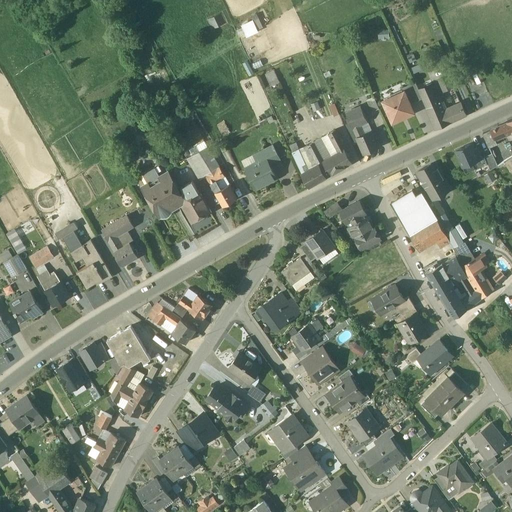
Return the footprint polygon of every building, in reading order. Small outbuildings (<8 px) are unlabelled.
[(222,27),(217,18),(206,24),(211,33),(222,27)] [(256,34),(251,23),(241,28),(247,39),(256,34)] [(265,75),(271,88),(279,85),(273,72),(265,75)] [(447,79),(436,83),(441,94),(452,90),(447,79)] [(415,85),(401,91),(403,94),(404,94),(409,107),(422,101),(415,85)] [(431,86),(425,88),(429,97),(434,95),(431,86)] [(425,88),(418,92),(422,101),(424,104),(436,99),(434,95),(429,97),(425,88)] [(404,94),(383,103),(392,124),(413,115),(404,94)] [(436,99),(424,104),(426,110),(439,105),(436,99)] [(378,112),(372,100),(366,103),(371,115),(378,112)] [(426,110),(426,111),(435,131),(448,125),(443,114),(439,105),(426,110)] [(330,108),(333,118),(338,116),(335,106),(330,108)] [(459,106),(450,111),(455,122),(464,118),(459,106)] [(360,109),(345,116),(352,131),(360,127),(367,124),(360,109)] [(450,111),(443,114),(448,125),(455,122),(450,111)] [(324,118),(321,112),(315,114),(318,121),(324,118)] [(511,121),(490,132),(495,142),(511,135),(511,121)] [(367,124),(360,127),(364,137),(371,133),(367,124)] [(360,127),(352,131),(356,140),(364,137),(360,127)] [(201,140),(196,130),(188,134),(194,144),(201,140)] [(490,132),(482,136),(489,150),(497,147),(495,142),(490,132)] [(344,152),(334,133),(328,136),(338,154),(343,152),(344,152)] [(356,140),(363,156),(378,149),(371,133),(364,137),(356,140)] [(144,144),(154,141),(152,134),(142,137),(144,144)] [(291,153),(299,150),(297,144),(288,147),(291,153)] [(322,163),(312,144),(306,147),(317,166),(322,163)] [(471,146),(454,153),(461,170),(462,170),(464,176),(474,172),(471,166),(481,162),(479,156),(476,157),(471,146)] [(196,148),(188,153),(191,158),(199,154),(196,148)] [(271,148),(259,154),(265,166),(267,165),(267,166),(277,161),(271,148)] [(191,158),(203,179),(204,178),(204,177),(219,169),(207,149),(199,154),(191,158)] [(308,171),(299,151),(291,155),(300,175),(308,171)] [(343,152),(338,154),(330,158),(338,173),(350,166),(343,152)] [(265,166),(259,154),(253,158),(256,164),(244,171),(255,191),(275,180),(267,166),(267,165),(265,166)] [(492,156),(483,159),(489,173),(497,168),(492,156)] [(191,158),(186,162),(198,182),(203,179),(191,158)] [(322,163),(317,166),(317,167),(319,167),(325,179),(338,173),(330,158),(322,163)] [(319,167),(317,167),(317,166),(312,169),(319,183),(325,179),(319,167)] [(448,192),(436,171),(433,173),(430,167),(417,174),(427,192),(430,191),(434,199),(448,192)] [(219,169),(204,177),(204,178),(209,187),(215,183),(224,178),(219,169)] [(308,171),(300,175),(308,189),(319,183),(312,169),(308,171)] [(198,194),(188,200),(185,195),(184,195),(181,197),(169,177),(161,182),(159,179),(147,186),(154,198),(149,201),(158,218),(181,205),(192,224),(209,213),(198,194)] [(215,183),(209,187),(214,195),(220,192),(215,183)] [(191,184),(181,190),(184,195),(185,195),(188,200),(198,194),(191,184)] [(220,192),(214,195),(222,209),(236,201),(228,187),(220,192)] [(427,192),(422,196),(432,213),(440,208),(434,199),(430,191),(427,192)] [(409,237),(436,221),(432,213),(422,196),(422,195),(416,198),(412,193),(391,205),(409,237)] [(359,204),(340,215),(346,225),(363,216),(365,215),(359,204)] [(336,206),(324,215),(328,220),(340,212),(336,206)] [(363,216),(348,225),(350,230),(366,221),(363,216)] [(126,218),(101,233),(107,244),(108,244),(115,239),(126,233),(133,229),(126,218)] [(350,230),(348,230),(354,241),(355,241),(373,231),(367,220),(366,221),(350,230)] [(436,221),(409,237),(419,254),(437,243),(447,238),(445,235),(436,221)] [(73,225),(55,236),(58,242),(62,240),(61,239),(73,232),(74,233),(77,231),(73,225)] [(373,231),(355,241),(361,251),(365,249),(378,242),(380,241),(374,230),(373,231)] [(454,230),(445,235),(447,238),(450,245),(453,249),(462,244),(454,230)] [(73,232),(61,239),(62,240),(70,254),(81,247),(74,233),(73,232)] [(126,233),(115,239),(121,250),(129,245),(129,246),(132,244),(126,233)] [(333,249),(321,233),(307,243),(307,244),(318,259),(319,260),(333,249)] [(447,238),(437,243),(441,250),(450,245),(447,238)] [(115,239),(108,244),(114,254),(121,250),(115,239)] [(100,259),(90,242),(81,247),(70,254),(75,263),(82,259),(87,267),(100,259)] [(378,242),(365,249),(368,254),(381,247),(378,242)] [(318,259),(307,244),(300,249),(307,259),(310,264),(318,259)] [(114,254),(113,254),(121,268),(137,259),(129,246),(129,245),(121,250),(114,254)] [(46,250),(29,260),(35,270),(52,260),(46,250)] [(475,253),(462,260),(465,266),(478,259),(475,253)] [(16,255),(1,264),(10,280),(25,271),(16,255)] [(455,258),(438,268),(446,280),(463,270),(462,268),(455,258)] [(111,278),(100,259),(87,267),(77,274),(86,289),(95,284),(94,282),(100,279),(103,283),(111,278)] [(310,264),(307,259),(302,262),(309,272),(314,269),(310,264)] [(465,266),(462,268),(463,270),(469,280),(481,275),(479,272),(485,268),(478,259),(465,266)] [(300,260),(281,273),(291,288),(310,274),(302,262),(300,260)] [(434,261),(423,268),(426,274),(438,268),(434,261)] [(446,280),(438,268),(426,274),(441,298),(453,291),(446,280)] [(46,272),(36,278),(40,284),(50,279),(50,278),(46,272)] [(501,272),(493,279),(499,285),(507,278),(501,272)] [(50,279),(40,284),(45,292),(59,284),(54,275),(50,278),(50,279)] [(492,293),(481,275),(469,280),(475,291),(481,301),(492,293)] [(59,284),(45,292),(54,308),(68,300),(59,284)] [(395,287),(372,301),(381,316),(397,306),(404,302),(404,301),(395,287)] [(472,287),(464,292),(468,298),(475,292),(472,287)] [(197,297),(188,290),(182,298),(192,304),(197,297)] [(453,291),(441,298),(453,319),(466,311),(457,297),(453,291)] [(468,298),(467,298),(473,306),(481,301),(475,291),(475,292),(468,298)] [(464,292),(457,297),(466,311),(473,306),(467,298),(468,298),(464,292)] [(36,304),(30,295),(28,294),(11,305),(10,306),(15,314),(15,315),(16,317),(17,316),(21,322),(23,323),(32,317),(33,319),(35,320),(41,316),(41,314),(39,310),(39,309),(37,305),(36,304)] [(287,305),(280,296),(258,311),(273,331),(294,316),(287,305)] [(192,304),(187,311),(202,321),(211,307),(197,297),(192,304)] [(192,304),(182,298),(178,304),(187,311),(192,304)] [(404,302),(397,306),(403,316),(414,309),(408,299),(404,301),(404,302)] [(300,312),(292,301),(287,305),(294,316),(300,312)] [(171,314),(156,304),(147,318),(159,327),(164,320),(175,328),(180,321),(171,314)] [(187,311),(178,304),(174,310),(183,316),(187,311)] [(414,309),(403,316),(406,321),(415,315),(416,317),(418,315),(414,309)] [(183,316),(174,310),(171,314),(180,321),(183,316)] [(406,321),(398,326),(402,333),(405,331),(412,343),(427,334),(416,317),(415,315),(406,321)] [(0,344),(11,338),(0,318),(0,344)] [(175,328),(164,320),(159,327),(170,335),(175,328)] [(180,321),(175,328),(170,335),(185,345),(195,331),(180,321)] [(319,341),(309,327),(292,339),(303,353),(315,344),(319,341)] [(116,336),(106,342),(115,359),(117,361),(121,368),(123,365),(128,368),(128,362),(138,357),(144,353),(130,328),(120,334),(116,336)] [(319,341),(315,344),(318,349),(328,342),(324,338),(319,341)] [(422,357),(417,360),(417,361),(424,368),(427,366),(433,373),(451,358),(439,342),(422,357)] [(93,345),(80,353),(90,370),(103,363),(97,354),(98,354),(95,349),(93,345)] [(108,360),(101,345),(95,349),(98,354),(97,354),(103,363),(108,360)] [(322,349),(311,357),(317,365),(325,359),(325,360),(328,358),(322,349)] [(416,350),(406,358),(411,365),(417,361),(417,360),(422,357),(416,350)] [(144,353),(138,357),(141,361),(143,365),(149,361),(144,353)] [(259,369),(239,354),(228,370),(248,384),(259,369)] [(138,357),(128,362),(128,368),(129,369),(141,361),(138,357)] [(115,359),(109,362),(116,377),(121,368),(117,361),(115,359)] [(317,365),(309,371),(319,385),(335,374),(325,360),(325,359),(317,365)] [(77,360),(71,363),(80,377),(85,374),(77,360)] [(68,365),(65,367),(63,367),(57,370),(70,392),(84,383),(80,377),(71,363),(71,362),(69,363),(68,365)] [(116,377),(115,379),(120,382),(128,368),(123,365),(121,368),(116,377)] [(120,382),(118,385),(125,389),(131,378),(134,372),(129,369),(128,368),(120,382)] [(157,371),(152,368),(146,379),(151,381),(157,371)] [(349,371),(338,379),(342,384),(349,380),(349,381),(353,378),(349,371)] [(144,377),(134,372),(131,378),(140,383),(144,377)] [(467,385),(454,372),(448,378),(461,391),(467,385)] [(140,383),(131,378),(126,388),(134,393),(138,385),(139,385),(140,383)] [(448,378),(437,389),(452,404),(463,393),(461,391),(448,378)] [(342,384),(327,396),(340,414),(355,403),(362,398),(361,397),(356,390),(357,390),(356,389),(355,389),(349,381),(349,380),(342,384)] [(125,389),(118,385),(111,398),(115,406),(116,406),(120,398),(123,393),(125,389)] [(139,385),(138,385),(134,393),(131,398),(145,406),(152,393),(139,385)] [(134,393),(126,388),(125,389),(123,393),(131,398),(134,393)] [(248,409),(222,390),(221,393),(215,388),(206,401),(218,410),(217,412),(232,422),(239,412),(243,416),(248,409)] [(265,396),(254,388),(248,397),(259,405),(265,396)] [(452,404),(437,389),(426,400),(440,413),(441,414),(452,404)] [(131,398),(123,393),(120,398),(128,404),(131,398)] [(365,394),(361,397),(362,398),(355,403),(359,408),(370,401),(365,394)] [(26,397),(6,411),(10,417),(19,429),(38,415),(26,397)] [(115,406),(111,398),(111,397),(106,400),(111,409),(115,406)] [(128,404),(120,398),(116,406),(124,411),(128,404)] [(145,406),(131,398),(128,404),(124,411),(138,419),(145,406)] [(440,413),(426,400),(421,406),(434,419),(440,413)] [(269,418),(277,413),(269,401),(261,406),(269,418)] [(366,411),(348,423),(354,432),(353,433),(360,442),(360,441),(372,434),(369,430),(376,426),(366,411)] [(103,414),(97,426),(105,430),(111,419),(103,414)] [(217,434),(203,415),(198,419),(212,438),(217,434)] [(10,417),(0,424),(0,427),(7,437),(19,429),(10,417)] [(291,417),(268,434),(282,453),(284,452),(285,453),(294,446),(305,438),(297,427),(298,426),(291,417)] [(212,438),(198,419),(176,434),(190,453),(212,438)] [(80,439),(70,424),(63,429),(72,444),(80,439)] [(506,445),(490,426),(473,439),(482,451),(484,449),(490,457),(486,460),(487,461),(493,456),(506,445)] [(376,440),(373,442),(377,447),(388,439),(389,439),(394,436),(390,430),(376,440)] [(125,442),(111,434),(106,442),(103,447),(117,455),(125,442)] [(372,434),(360,441),(365,448),(373,442),(376,440),(372,434)] [(106,442),(99,438),(96,443),(103,447),(106,442)] [(389,439),(388,439),(377,447),(364,457),(369,464),(377,476),(399,460),(392,449),(394,447),(389,439)] [(103,447),(96,443),(93,449),(95,450),(100,453),(103,447)] [(244,444),(239,448),(243,453),(248,449),(244,444)] [(294,446),(285,453),(284,452),(282,453),(280,455),(284,462),(290,458),(298,452),(294,446)] [(117,455),(103,447),(100,453),(97,459),(96,461),(109,468),(117,455)] [(298,452),(290,458),(293,463),(308,452),(305,447),(298,452)] [(187,462),(177,448),(168,454),(182,474),(191,468),(187,462)] [(95,450),(91,457),(97,459),(100,453),(95,450)] [(254,459),(247,451),(239,457),(246,466),(254,459)] [(324,475),(308,452),(293,463),(287,466),(293,475),(291,477),(301,491),(324,475)] [(18,455),(17,453),(10,457),(19,471),(26,466),(21,460),(18,455)] [(182,474),(168,454),(159,461),(169,475),(173,481),(182,474)] [(5,456),(0,459),(0,468),(9,461),(5,456)] [(486,460),(479,465),(484,471),(497,461),(493,456),(487,461),(486,460)] [(193,457),(187,462),(191,468),(193,471),(200,467),(193,457)] [(511,457),(494,471),(502,483),(507,479),(511,485),(511,457)] [(241,466),(235,459),(228,464),(234,471),(241,466)] [(472,484),(457,462),(446,471),(445,469),(437,475),(439,478),(447,489),(453,485),(459,493),(472,484)] [(61,468),(40,483),(49,495),(50,497),(58,491),(71,482),(61,468)] [(106,474),(94,468),(89,479),(101,485),(106,474)] [(169,475),(164,478),(170,488),(175,484),(173,481),(169,475)] [(40,483),(35,476),(25,484),(39,503),(49,495),(40,483)] [(86,489),(79,478),(74,481),(81,492),(86,489)] [(447,489),(439,478),(434,481),(442,493),(447,489)] [(346,491),(338,479),(330,485),(332,487),(339,496),(346,491)] [(165,494),(155,480),(147,487),(161,506),(169,500),(165,494)] [(161,506),(147,487),(137,494),(147,507),(150,511),(152,511),(161,506)] [(332,487),(319,497),(321,499),(314,504),(317,509),(314,511),(338,511),(346,506),(339,496),(332,487)] [(411,499),(412,502),(419,511),(448,511),(432,488),(422,495),(420,494),(418,493),(416,493),(414,494),(412,495),(411,497),(411,499)] [(178,499),(171,490),(165,494),(169,500),(172,504),(178,499)] [(58,491),(50,497),(60,511),(73,511),(72,511),(58,491)] [(75,511),(92,511),(95,506),(80,500),(75,511)] [(481,511),(492,511),(498,508),(492,501),(481,511)] [(263,503),(249,511),(268,511),(269,511),(263,503)]
